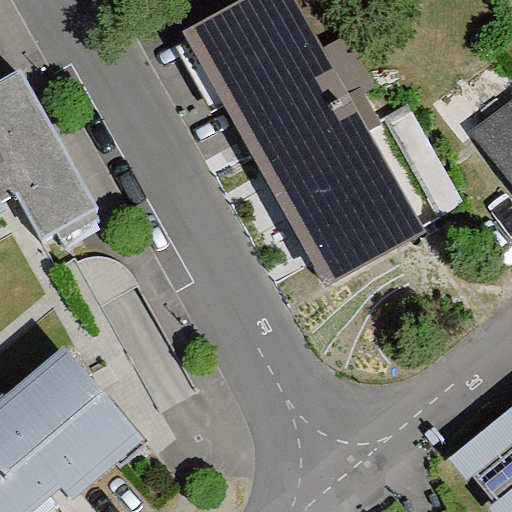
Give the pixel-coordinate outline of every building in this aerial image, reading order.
[(290,0),(247,0),(183,36),(325,286),(466,206),(412,112),(369,137),(290,0)] [(0,216),(5,214),(0,205),(0,204),(18,195),(44,240),(94,212),(18,75),(0,85),(0,216)] [(511,101),(470,134),(511,187),(511,101)] [(60,351),(0,402),(0,511),(52,511),(68,499),(71,502),(99,479),(140,444),(60,351)] [(511,511),(511,421),(449,472),(481,511),(511,511)]
